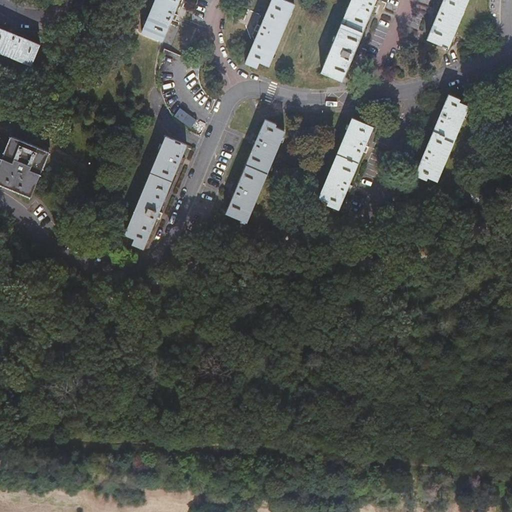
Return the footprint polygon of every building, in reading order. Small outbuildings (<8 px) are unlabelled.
[(164,41),(173,18),(175,12),(180,0),(156,0),(143,32),(164,41)] [(271,0),(261,25),(259,31),(246,62),(257,66),(259,61),(269,65),(294,4),(285,0),(271,0)] [(352,0),(323,71),(343,80),(351,59),(354,54),(371,11),(374,5),(375,0),(352,0)] [(443,0),(439,13),(436,19),(428,40),(443,46),(442,47),(448,49),(468,0),(443,0)] [(0,51),(31,65),(40,45),(0,28),(0,51)] [(448,94),(440,113),(438,118),(425,149),(423,155),(415,174),(426,179),(427,176),(436,180),(468,105),(458,101),(459,99),(448,94)] [(196,119),(188,113),(182,122),(190,128),(196,119)] [(362,152),(365,146),(373,126),(353,117),(319,196),(329,200),(328,203),(339,207),(347,188),(350,182),(362,152)] [(266,119),(259,137),(256,143),(238,185),(236,190),(227,212),(247,221),(285,129),(275,125),(276,123),(266,119)] [(0,183),(30,196),(49,150),(11,134),(0,161),(0,183)] [(159,211),(179,163),(181,157),(187,144),(167,135),(126,233),(136,237),(133,243),(144,247),(156,217),(159,211)]
